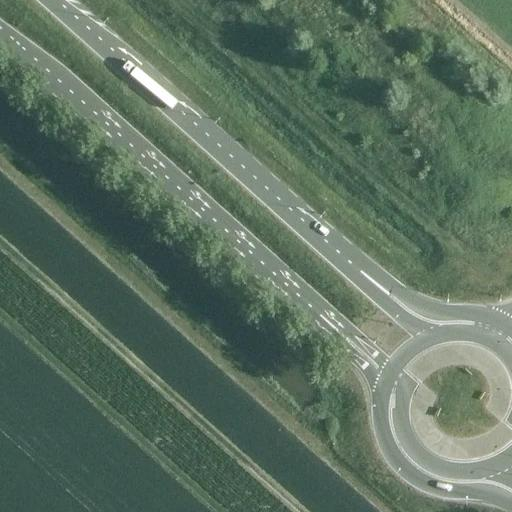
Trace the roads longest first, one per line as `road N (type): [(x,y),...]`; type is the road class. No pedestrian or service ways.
road 1 (track): [(380,511),(0,169)]
road 2 (secondary): [(0,35),(330,324)]
road 3 (secondary): [(371,279),(48,0)]
road 4 (secondary): [(382,391),(384,445),(412,477),(511,502)]
road 5 (secondary): [(390,372),(405,437),(422,458),(448,469),(488,466)]
road 6 (secondary): [(500,322),(426,309),(371,279)]
